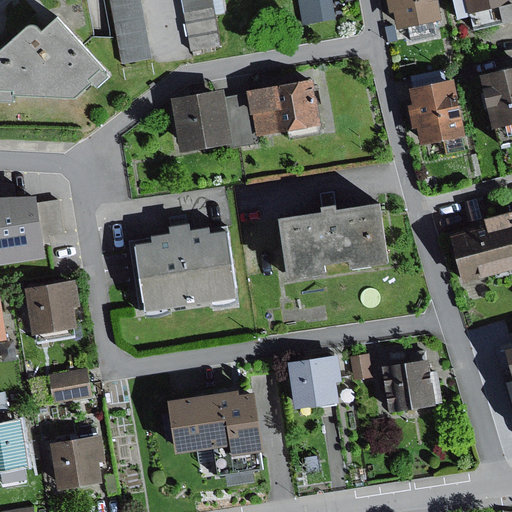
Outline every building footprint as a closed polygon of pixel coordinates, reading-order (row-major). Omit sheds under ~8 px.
[(144,0),(108,0),(119,64),(155,58),(144,0)] [(214,0),(183,0),(192,52),(222,47),(214,0)] [(332,0),(299,0),(303,23),(335,19),(332,0)] [(389,0),(393,15),(398,14),(402,31),(446,22),(441,0),(389,0)] [(511,0),(469,0),(477,34),(511,25),(511,0)] [(104,72),(57,19),(41,32),(37,27),(33,26),(29,27),(0,51),(0,100),(13,102),(13,95),(75,98),(92,83),(96,88),(107,78),(102,73),(104,72)] [(415,92),(448,85),(445,70),(412,76),(415,92)] [(511,74),(486,81),(503,149),(511,147),(511,74)] [(316,82),(251,93),(258,137),(324,126),(316,82)] [(448,85),(415,92),(418,106),(411,107),(416,131),(421,130),(425,146),(470,137),(459,83),(448,85)] [(227,91),(172,99),(179,152),(234,144),(227,96),(227,91)] [(251,93),(227,96),(234,144),(235,147),(259,143),(258,137),(251,93)] [(0,198),(18,198),(16,186),(0,184),(0,183),(0,198)] [(18,198),(0,198),(0,266),(50,258),(40,197),(18,198)] [(478,199),(464,203),(469,222),(483,219),(478,199)] [(60,201),(45,203),(50,234),(65,232),(60,201)] [(327,213),(283,220),(292,279),(332,273),(331,266),(354,263),(355,270),(394,264),(385,205),(342,211),(341,206),(332,207),(326,208),(327,213)] [(492,229),(458,238),(470,284),(511,273),(511,214),(490,221),(492,229)] [(175,237),(131,243),(141,312),(241,298),(230,228),(196,233),(194,226),(183,227),(174,229),(175,237)] [(78,282),(30,290),(39,343),(77,337),(75,326),(81,325),(78,308),(83,307),(78,282)] [(3,293),(0,293),(0,343),(11,342),(3,293)] [(411,365),(386,369),(393,415),(440,408),(433,361),(429,362),(428,351),(409,353),(411,365)] [(370,356),(353,359),(357,380),(373,377),(370,356)] [(342,357),(292,364),(299,411),(343,405),(340,382),(345,382),(342,357)] [(90,371),(52,377),(55,402),(94,397),(90,371)] [(6,392),(0,392),(0,412),(8,412),(6,392)] [(245,393),(176,403),(184,457),(216,452),(219,478),(269,471),(266,453),(272,452),(264,395),(246,398),(245,393)] [(25,422),(0,425),(0,471),(2,471),(27,467),(31,467),(25,422)] [(105,436),(54,445),(62,492),(106,484),(102,465),(110,463),(105,436)] [(321,456),(305,459),(307,473),(323,471),(321,456)] [(27,467),(2,471),(4,484),(29,480),(27,467)]
